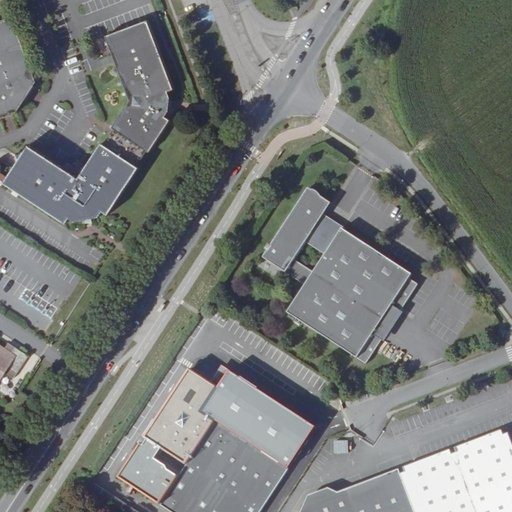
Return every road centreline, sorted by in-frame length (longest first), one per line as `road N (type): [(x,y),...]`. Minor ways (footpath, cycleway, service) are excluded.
road 1 (secondary): [(253,135),(6,511)]
road 2 (tertiary): [(511,304),(397,158),(285,86)]
road 3 (unknown): [(352,414),(342,423),(328,419),(307,392),(225,338),(203,341),(181,376)]
road 4 (unclassified): [(345,417),(511,353)]
